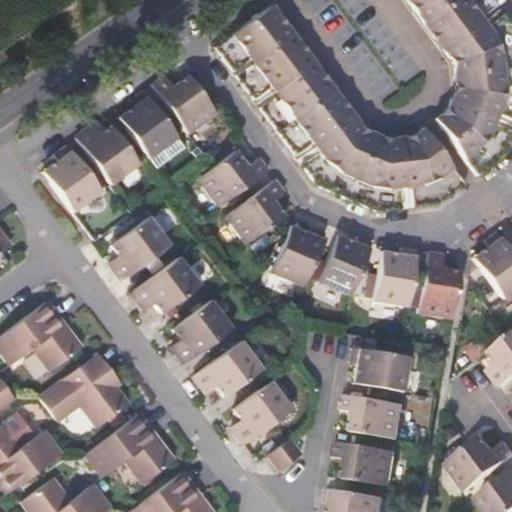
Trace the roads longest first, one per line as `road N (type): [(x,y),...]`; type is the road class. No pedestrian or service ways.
road 1 (residential): [(160,0),(304,196),(373,224),(433,225),(471,214),(511,183)]
road 2 (residential): [(60,251),(261,511)]
road 3 (tertiary): [(0,111),(160,0)]
road 4 (residential): [(284,511),(314,468),(331,355)]
